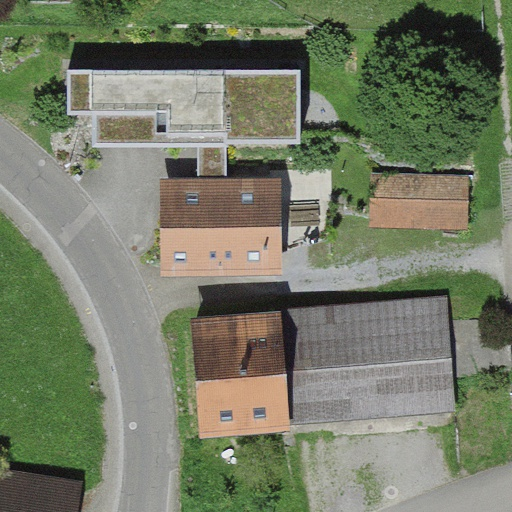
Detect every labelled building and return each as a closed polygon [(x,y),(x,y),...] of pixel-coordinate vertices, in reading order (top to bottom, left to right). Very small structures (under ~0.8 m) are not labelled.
[(303,66),(70,69),(70,114),(97,113),(97,142),(203,141),(204,180),(233,179),(232,146),(303,146),(303,66)] [(468,171),(373,170),(372,232),(467,234),(468,171)] [(204,180),(165,179),(164,269),(283,269),(283,180),(233,179),(204,180)] [(192,318),(200,434),(453,416),(444,300),(192,318)] [(0,468),(0,511),(72,511),(77,481),(0,468)]
